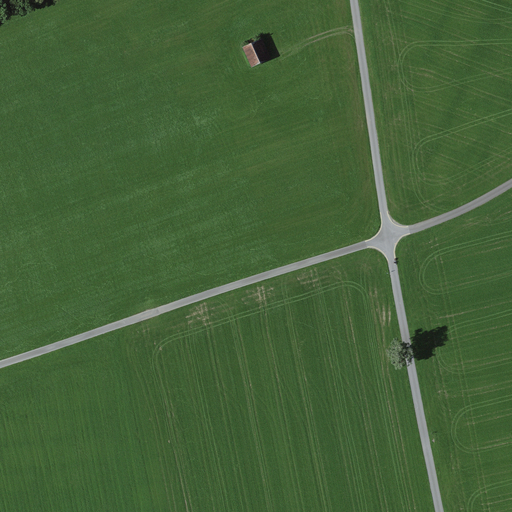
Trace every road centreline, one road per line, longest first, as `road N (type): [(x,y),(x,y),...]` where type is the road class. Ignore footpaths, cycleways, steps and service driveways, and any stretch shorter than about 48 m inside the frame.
road 1 (track): [(511,184),(457,213),(0,366)]
road 2 (unclassified): [(352,0),(440,511)]
